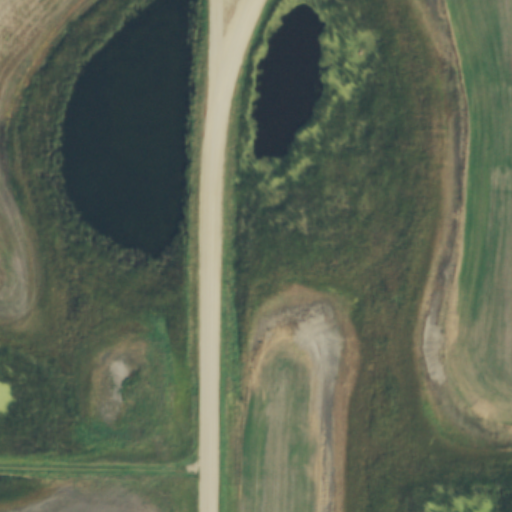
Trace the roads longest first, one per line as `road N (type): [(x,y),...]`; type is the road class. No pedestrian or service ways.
road 1 (tertiary): [(217,511),(221,100)]
road 2 (track): [(218,472),(0,466)]
